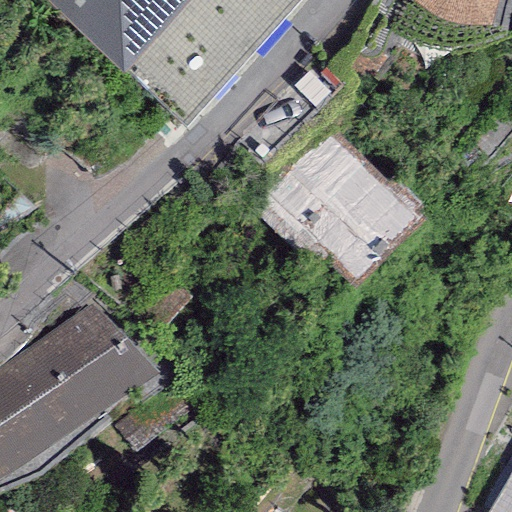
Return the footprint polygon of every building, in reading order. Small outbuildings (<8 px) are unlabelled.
[(54,0),(121,57),(184,113),(284,0),(54,0)] [(499,0),(411,0),(420,8),(430,14),(446,22),(460,26),(477,28),(489,27),(499,0)] [(232,113),(258,147),(330,93),(305,59),(232,113)] [(386,184),(328,126),(246,202),(311,270),(324,257),(354,289),(428,216),(391,179),(386,184)] [(0,476),(155,373),(90,302),(0,366),(0,476)] [(511,511),(511,470),(487,511),(511,511)]
